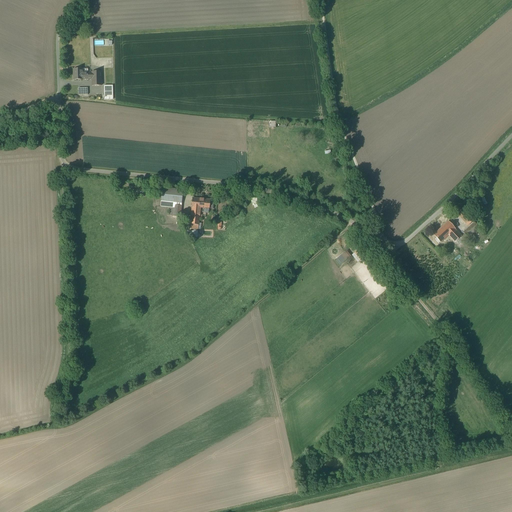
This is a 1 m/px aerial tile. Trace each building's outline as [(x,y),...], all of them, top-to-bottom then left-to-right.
[(82,69),(73,69),(74,80),(82,80),(92,79),(92,86),(104,86),(104,100),(112,100),(112,86),(114,86),(113,72),(92,72),(92,73),(82,73),(82,69)] [(184,191),(164,189),(163,201),(171,202),(183,204),(184,191)] [(210,200),(193,198),(190,225),(199,225),(200,213),(209,213),(209,209),(214,209),(214,203),(210,203),(210,200)] [(182,206),(172,205),(171,216),(183,217),(184,213),(182,213),(182,206)] [(456,212),(469,226),(479,217),(474,211),(470,214),(465,208),(462,211),(460,208),(456,212)] [(448,223),(434,235),(437,238),(435,240),(438,244),(447,236),(448,237),(449,236),(455,242),(460,237),(454,230),(454,229),(448,223)] [(483,231),(476,223),(465,233),(470,238),(477,232),(479,234),(483,231)]
